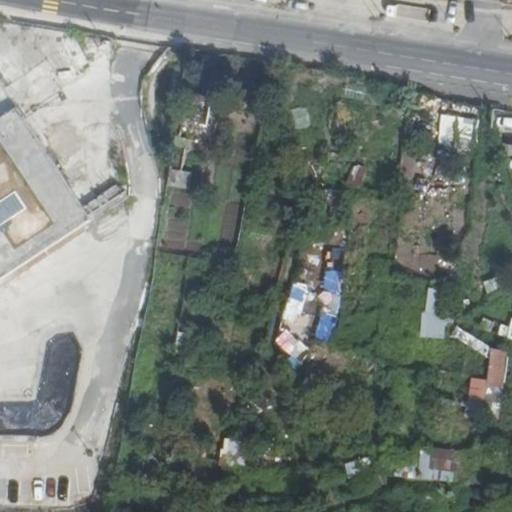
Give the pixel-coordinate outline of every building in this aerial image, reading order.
[(179,138),(168,193),(189,197),(194,176),(185,173),(190,142),(205,145),(214,100),(192,95),(183,139),(179,138)] [(445,338),(448,288),(427,287),(424,337),(445,338)] [(505,386),(511,351),(495,348),(488,383),(505,386)] [(4,365),(5,396),(31,395),(30,364),(4,365)] [(470,400),(486,402),(489,380),(473,378),(470,400)] [(462,451),(423,448),(421,479),(459,482),(462,451)] [(27,473),(27,502),(51,502),(51,473),(27,473)]
